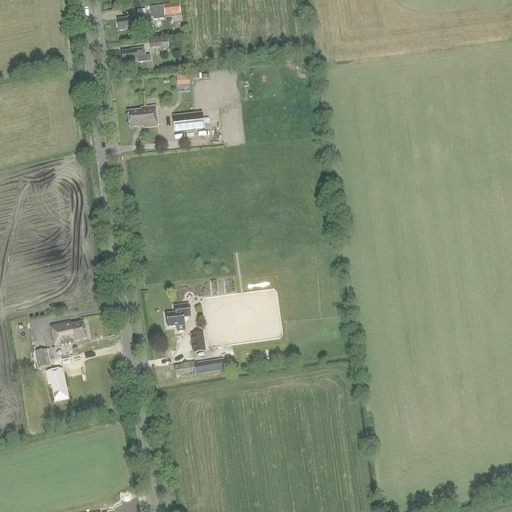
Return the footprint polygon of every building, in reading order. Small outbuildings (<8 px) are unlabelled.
[(179,5),(150,8),(151,20),(165,19),(165,17),(180,15),(179,5)] [(149,17),(146,18),(140,18),(140,17),(127,18),(127,19),(118,21),(119,31),(133,29),(133,31),(141,30),(141,29),(150,27),(149,17)] [(168,40),(148,42),(149,49),(169,47),(168,40)] [(137,64),(151,62),(150,56),(145,57),(144,49),(131,50),(131,52),(122,53),(123,64),(137,62),(137,64)] [(180,85),(193,84),(193,74),(180,75),(180,85)] [(144,129),(159,127),(156,107),(155,107),(143,109),(143,110),(127,112),(130,129),(143,127),(144,129)] [(172,117),(174,133),(204,130),(202,113),(172,117)] [(175,307),(176,314),(166,315),(167,328),(176,327),(177,332),(185,332),(184,326),(184,318),(190,318),(189,306),(175,307)] [(51,326),(53,338),(55,349),(75,345),(75,342),(87,339),(84,323),(72,325),(71,322),(51,326)] [(194,353),(206,351),(203,332),(191,334),(194,353)] [(51,368),(48,350),(34,352),(38,370),(51,368)] [(215,360),(213,361),(198,363),(195,364),(195,362),(190,363),(174,365),(176,379),(192,376),(200,375),(229,370),(227,359),(215,361),(215,360)] [(70,399),(64,369),(47,372),(49,384),(52,383),(56,402),(70,399)]
